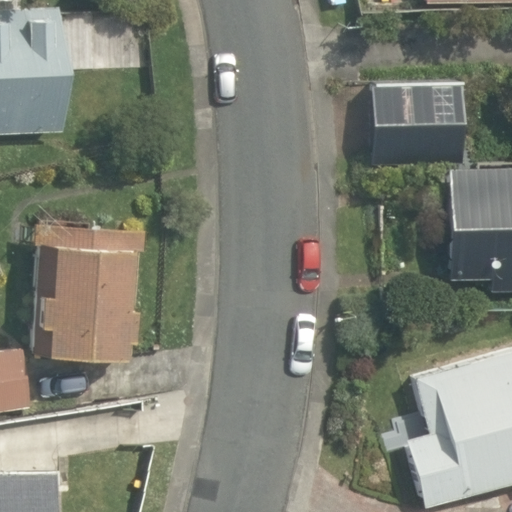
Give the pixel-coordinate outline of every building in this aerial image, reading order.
[(511,0),(420,0),(420,17),(511,21),(511,0)] [(85,18),(0,13),(0,139),(78,144),(85,18)] [(462,171),(463,162),(467,85),(374,81),(370,167),(462,171)] [(511,163),(467,162),(461,281),(485,282),(484,291),(511,292),(511,163)] [(81,236),(49,235),(48,252),(64,252),(63,298),(45,298),(44,333),(62,334),(62,361),(155,363),(158,216),(81,214),(81,236)] [(17,356),(0,357),(0,415),(22,414),(17,356)] [(511,360),(413,384),(426,435),(395,443),(411,511),(511,487),(511,360)] [(64,511),(66,482),(0,478),(0,511),(64,511)]
